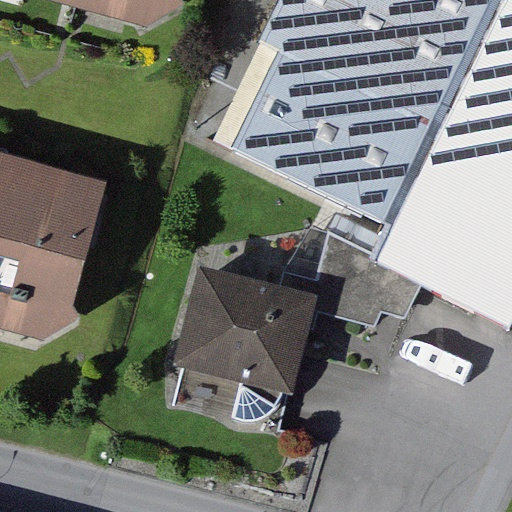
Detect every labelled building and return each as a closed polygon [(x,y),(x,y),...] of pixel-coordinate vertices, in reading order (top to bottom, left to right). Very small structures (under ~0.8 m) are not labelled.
[(181,0),(69,0),(175,26),(181,0)] [(238,155),(343,206),(390,227),(375,261),(429,286),(511,326),(511,0),(285,0),(264,43),(287,55),(238,155)] [(0,320),(77,340),(118,184),(0,153),(0,320)] [(412,320),(429,286),(375,261),(390,227),(343,206),(319,290),(315,308),(384,327),(389,309),(412,320)] [(315,308),(319,290),(205,265),(183,368),(297,392),(315,308)]
